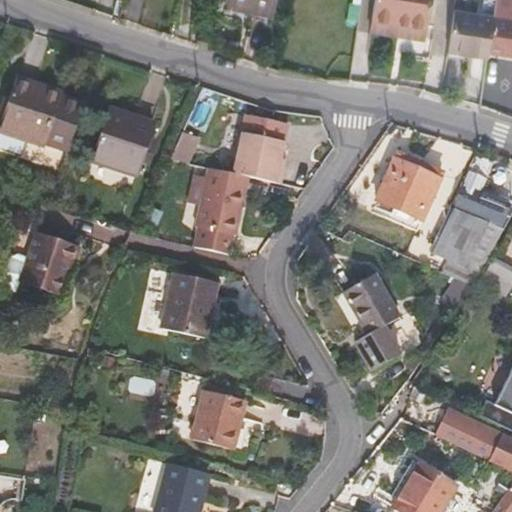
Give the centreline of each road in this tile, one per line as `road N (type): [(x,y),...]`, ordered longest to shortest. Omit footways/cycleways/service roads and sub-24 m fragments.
road 1 (residential): [(0,1),(267,90),(361,102)]
road 2 (residential): [(361,102),(351,149),(280,253),(275,286),(350,432)]
road 3 (residential): [(361,102),(511,139)]
